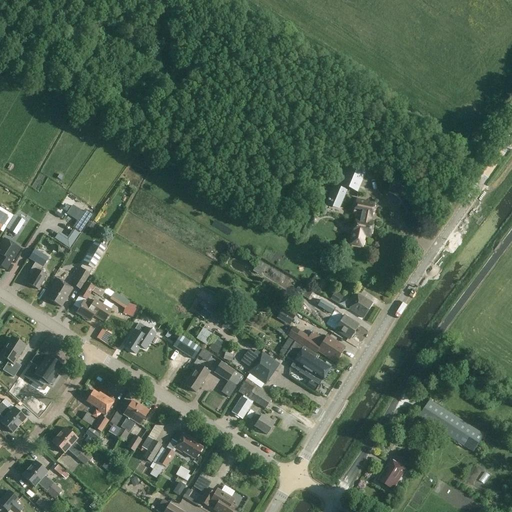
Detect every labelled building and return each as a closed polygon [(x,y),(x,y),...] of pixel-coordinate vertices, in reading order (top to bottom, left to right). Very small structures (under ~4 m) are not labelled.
[(349,161),(338,184),(357,192),(367,170),(349,161)] [(332,197),(344,202),(347,197),(349,191),(337,186),(335,191),(332,197)] [(370,235),(372,220),(369,220),(370,216),(372,216),(374,204),(358,201),(355,213),(358,214),(362,215),(362,218),(357,218),(355,226),(353,225),(350,244),(363,246),(365,234),(370,235)] [(69,227),(77,232),(90,213),(82,208),(69,227)] [(9,232),(16,237),(25,223),(17,218),(9,232)] [(17,242),(26,249),(38,232),(29,225),(17,242)] [(20,249),(6,240),(0,249),(0,254),(1,255),(0,257),(0,266),(7,271),(20,249)] [(92,247),(81,268),(91,273),(93,270),(103,252),(92,247)] [(38,291),(47,276),(40,272),(48,258),(35,250),(29,259),(35,263),(29,273),(32,276),(27,284),(38,291)] [(258,261),(253,271),(262,275),(267,266),(258,261)] [(90,275),(83,270),(81,270),(72,285),(81,291),(91,275),(90,275)] [(62,308),(73,290),(58,280),(46,298),(62,308)] [(87,283),(79,296),(86,301),(91,292),(100,297),(103,293),(105,291),(95,285),(94,287),(87,283)] [(308,300),(313,292),(307,288),(302,296),(308,300)] [(105,291),(103,293),(110,298),(113,293),(106,289),(105,291)] [(230,302),(234,295),(225,290),(221,297),(230,302)] [(335,292),(330,300),(337,304),(339,305),(344,297),(335,292)] [(313,295),(309,301),(314,304),(318,298),(313,295)] [(337,304),(330,300),(324,296),(318,307),(332,315),(335,309),(335,308),(337,304)] [(363,320),(372,305),(358,297),(349,312),(363,320)] [(190,304),(197,317),(205,313),(197,300),(190,304)] [(227,320),(235,307),(224,300),(215,313),(227,320)] [(92,307),(84,301),(76,313),(90,323),(94,316),(105,323),(112,312),(95,301),(92,307)] [(125,307),(123,314),(133,317),(136,306),(129,304),(127,303),(125,307)] [(293,321),(297,314),(284,306),(280,314),(293,321)] [(350,341),(359,327),(344,318),(335,332),(350,341)] [(214,331),(216,325),(209,323),(207,329),(214,331)] [(135,330),(124,347),(135,354),(140,347),(145,350),(155,334),(149,331),(145,328),(139,324),(135,330)] [(310,338),(293,327),(288,336),(333,365),(345,348),(327,336),(324,340),(313,333),(310,338)] [(206,346),(213,336),(203,329),(196,340),(206,346)] [(180,336),(173,347),(193,360),(200,349),(180,336)] [(14,378),(21,367),(16,363),(26,347),(12,337),(0,355),(0,356),(9,362),(3,371),(14,378)] [(215,354),(222,343),(216,339),(209,349),(215,354)] [(294,342),(288,339),(279,353),(285,357),(293,363),(290,367),(299,372),(302,368),(322,381),(330,368),(317,360),(319,358),(294,342)] [(203,350),(199,357),(203,360),(207,353),(203,350)] [(254,354),(249,350),(240,362),(250,369),(248,373),(265,385),(279,365),(262,352),(261,353),(257,350),(254,354)] [(55,375),(62,366),(61,366),(61,367),(47,357),(48,356),(47,356),(38,368),(32,364),(23,376),(34,384),(38,378),(48,385),(50,382),(52,384),(57,377),(55,375)] [(236,388),(243,377),(221,363),(214,374),(236,388)] [(197,395),(210,373),(197,365),(184,387),(197,395)] [(241,398),(252,405),(253,402),(265,410),(274,396),(247,378),(238,392),(243,396),(241,398)] [(313,391),(316,387),(309,382),(306,387),(313,391)] [(99,394),(93,391),(87,401),(99,409),(97,412),(105,416),(114,402),(100,393),(99,394)] [(242,420),(252,405),(241,398),(231,413),(242,420)] [(474,453),(485,436),(430,400),(419,418),(474,453)] [(126,431),(140,407),(131,402),(123,416),(127,418),(121,428),(125,431),(126,431)] [(0,406),(0,408),(19,427),(26,420),(14,409),(11,412),(2,404),(0,406)] [(298,416),(302,412),(293,404),(289,409),(298,416)] [(309,421),(309,417),(319,417),(320,405),(310,404),(310,415),(301,415),(301,421),(309,421)] [(149,412),(140,407),(126,431),(130,434),(136,424),(141,426),(149,412)] [(13,434),(19,427),(0,408),(0,416),(4,420),(1,424),(13,434)] [(251,420),(255,414),(250,411),(246,417),(251,420)] [(97,422),(90,418),(92,416),(87,413),(82,421),(102,434),(109,422),(101,417),(97,422)] [(261,417),(255,413),(251,420),(256,424),(254,428),(255,428),(253,430),(259,434),(260,432),(267,436),(274,424),(261,416),(261,417)] [(96,442),(101,435),(91,428),(85,435),(96,442)] [(119,440),(125,431),(121,428),(115,437),(119,440)] [(66,429),(59,436),(80,455),(84,450),(75,442),(78,439),(66,429)] [(125,431),(119,440),(124,443),(130,434),(126,431),(125,431)] [(174,449),(182,454),(183,452),(195,460),(202,449),(196,446),(198,443),(184,435),(174,449)] [(80,455),(59,436),(52,444),(64,454),(68,450),(77,459),(80,455)] [(134,453),(142,441),(135,436),(127,448),(134,453)] [(151,463),(162,446),(149,438),(142,448),(148,451),(143,458),(151,463)] [(80,455),(89,462),(92,458),(84,450),(80,455)] [(166,469),(175,454),(167,450),(158,464),(166,469)] [(85,466),(89,462),(80,455),(77,459),(85,466)] [(393,491),(407,469),(392,460),(378,481),(393,491)] [(36,462),(30,469),(51,488),(54,484),(45,476),(48,472),(36,462)] [(107,462),(102,468),(108,473),(113,466),(107,462)] [(177,464),(172,473),(186,480),(190,471),(177,464)] [(61,475),(64,471),(59,466),(55,470),(60,476),(61,475)] [(51,488),(30,469),(23,477),(35,487),(38,484),(47,493),(51,488)] [(198,475),(211,480),(213,475),(201,469),(198,475)] [(136,478),(130,480),(133,487),(139,485),(136,478)] [(178,496),(184,487),(179,483),(173,492),(178,496)] [(197,483),(194,488),(204,494),(206,491),(207,489),(197,483)] [(51,488),(59,496),(63,492),(54,484),(51,488)] [(55,500),(59,496),(51,488),(47,493),(55,500)] [(214,495),(206,491),(204,494),(200,502),(207,507),(210,503),(216,506),(213,510),(216,511),(232,511),(235,508),(228,503),(231,499),(217,491),(214,495)] [(10,511),(20,511),(23,510),(15,503),(17,500),(8,492),(0,501),(0,506),(6,511),(7,511),(9,510),(10,511)] [(44,511),(50,507),(41,499),(36,504),(44,511)] [(156,511),(181,511),(163,500),(156,511)] [(78,511),(82,511),(87,507),(82,503),(76,509),(78,511)]
